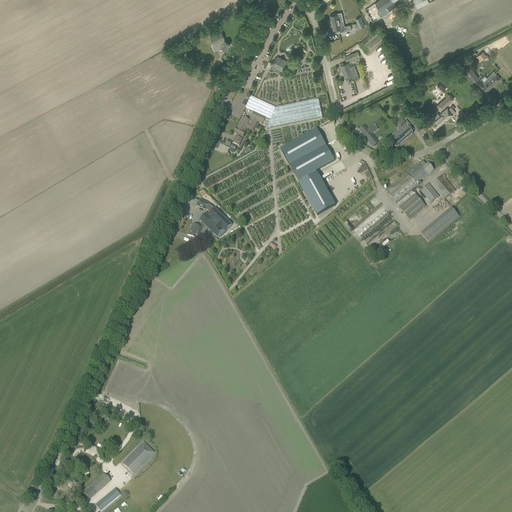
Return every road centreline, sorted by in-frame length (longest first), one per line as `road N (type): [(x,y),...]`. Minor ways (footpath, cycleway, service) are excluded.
road 1 (tertiary): [(29,511),(268,0)]
road 2 (unclassified): [(308,11),(339,122),(355,150),(394,159),(431,147)]
